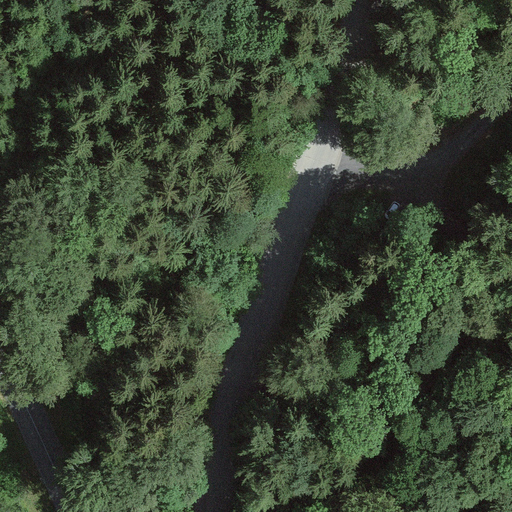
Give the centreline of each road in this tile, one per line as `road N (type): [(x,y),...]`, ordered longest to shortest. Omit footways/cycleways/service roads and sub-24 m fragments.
road 1 (unclassified): [(213,511),(235,396),(369,0)]
road 2 (track): [(511,90),(468,135),(407,172),(318,148)]
road 3 (secondary): [(0,347),(75,511)]
road 4 (track): [(511,268),(407,172)]
